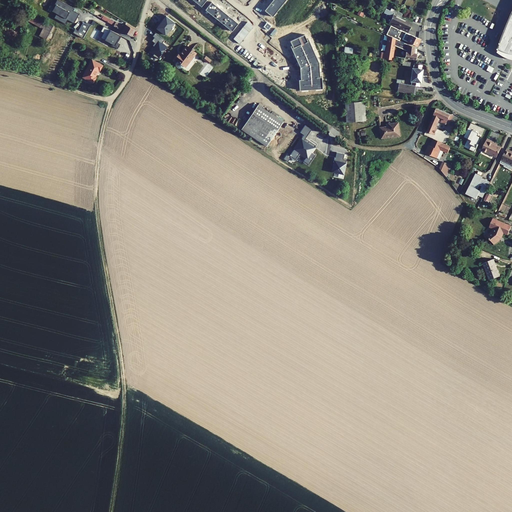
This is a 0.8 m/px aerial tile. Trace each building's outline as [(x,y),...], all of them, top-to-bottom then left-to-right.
[(73,8),(59,0),(56,0),(54,4),(56,4),(52,11),(56,13),(54,18),(65,24),(68,20),(74,23),(79,14),(72,10),(73,8)] [(273,0),(265,10),(273,16),(285,0),(273,0)] [(212,2),(205,10),(232,31),(238,24),(212,2)] [(386,9),(384,12),(390,15),(389,16),(391,17),(388,23),(401,29),(400,30),(401,30),(406,32),(408,33),(412,24),(400,19),(402,13),(394,10),(393,12),(390,11),(386,9)] [(37,17),(38,16),(32,13),(28,21),(34,24),(37,17)] [(511,14),(511,16),(510,19),(509,23),(507,26),(506,29),(505,32),(503,36),(498,49),(497,50),(498,50),(499,49),(501,50),(503,52),(505,52),(507,53),(510,54),(511,54),(511,14)] [(158,23),(155,27),(165,35),(175,23),(164,15),(161,18),(163,20),(160,24),(158,23)] [(53,25),(37,17),(34,24),(43,29),(39,36),(46,39),(53,25)] [(107,22),(132,36),(135,30),(125,24),(124,26),(116,22),(115,22),(109,19),(107,22)] [(75,29),(73,33),(83,38),(90,24),(86,22),(85,24),(83,23),(78,31),(75,29)] [(121,36),(103,26),(101,31),(103,32),(100,37),(109,42),(108,44),(117,48),(120,44),(117,42),(121,36)] [(388,36),(395,39),(399,41),(400,38),(398,37),(401,30),(400,30),(391,26),(386,35),(388,36)] [(402,39),(417,46),(420,39),(408,33),(406,32),(402,39)] [(320,77),(319,63),(308,39),(307,39),(305,34),(290,41),(292,46),(291,46),(300,67),(301,80),(299,80),(300,90),(322,88),(321,77),(320,77)] [(392,60),(394,45),(395,39),(388,36),(386,53),(385,59),(392,60)] [(394,45),(406,51),(407,44),(399,41),(395,39),(394,45)] [(178,51),(174,55),(177,57),(175,60),(175,63),(178,65),(181,65),(183,62),(185,63),(195,49),(186,42),(179,51),(178,51)] [(415,53),(415,48),(407,44),(406,51),(405,58),(415,59),(416,58),(416,55),(415,53)] [(92,60),(82,77),(93,83),(96,78),(94,77),(98,70),(100,71),(102,66),(92,60)] [(397,91),(413,94),(415,85),(419,86),(420,82),(421,83),(423,69),(422,69),(422,66),(414,65),(413,68),(412,68),(410,81),(411,81),(411,85),(399,83),(397,91)] [(288,114),(263,98),(245,125),(271,142),(288,114)] [(366,99),(346,101),(348,121),(368,119),(366,99)] [(432,120),(437,122),(438,121),(446,124),(450,115),(450,114),(437,109),(432,120)] [(391,124),(383,125),(385,137),(403,134),(401,120),(391,121),(391,124)] [(433,135),(437,127),(436,126),(430,124),(427,132),(433,135)] [(472,130),(468,128),(464,137),(465,137),(466,134),(469,136),(472,130)] [(466,134),(465,137),(471,141),(470,144),(471,145),(469,149),(474,152),(478,144),(477,144),(481,137),(480,136),(480,135),(475,133),(476,131),(473,130),(472,130),(469,136),(466,134)] [(429,145),(425,153),(435,157),(439,150),(440,150),(448,153),(450,146),(433,139),(431,143),(432,143),(431,146),(429,145)] [(487,139),(481,150),(496,157),(499,152),(501,147),(496,145),(493,143),(493,142),(494,142),(487,139)] [(501,160),(506,162),(504,165),(504,166),(511,170),(511,153),(510,152),(510,151),(506,149),(501,160)] [(345,163),(334,161),(331,173),(343,176),(346,163),(345,163)] [(439,168),(445,173),(449,165),(442,161),(439,168)] [(482,177),(475,174),(465,194),(476,200),(478,196),(482,198),(490,182),(482,178),(482,177)] [(488,237),(494,245),(499,240),(501,238),(503,232),(508,234),(511,226),(497,220),(493,218),(489,227),(493,229),(492,232),(488,235),(488,237)] [(483,263),(490,280),(500,276),(496,266),(495,266),(494,263),(495,263),(493,259),(483,263)]
